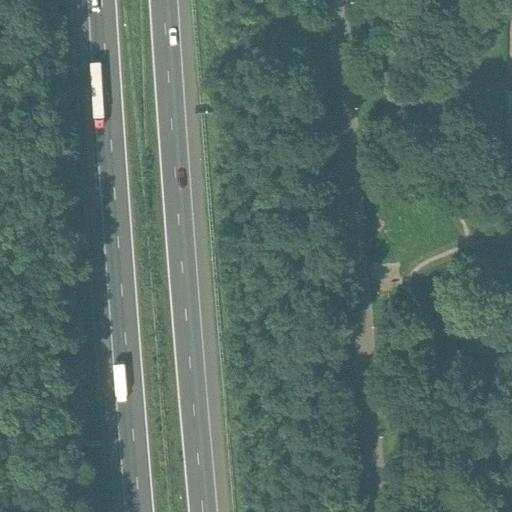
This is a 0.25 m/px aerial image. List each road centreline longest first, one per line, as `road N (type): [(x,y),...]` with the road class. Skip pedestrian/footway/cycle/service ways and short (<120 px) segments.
road 1 (motorway): [(203,511),(164,0)]
road 2 (motorway): [(101,0),(139,511)]
